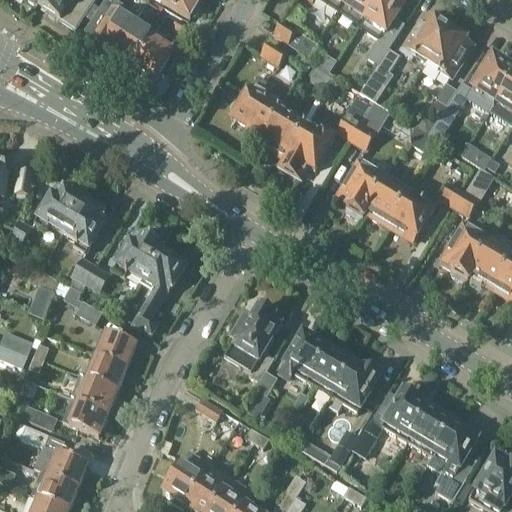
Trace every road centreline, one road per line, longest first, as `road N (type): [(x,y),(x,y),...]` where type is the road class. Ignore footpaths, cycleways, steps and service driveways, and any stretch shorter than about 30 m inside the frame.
road 1 (residential): [(114,511),(162,390),(252,232)]
road 2 (tertiary): [(511,385),(252,232)]
road 3 (residential): [(152,161),(247,0)]
road 4 (tertiary): [(152,161),(0,73)]
road 5 (tertiary): [(252,232),(152,161)]
